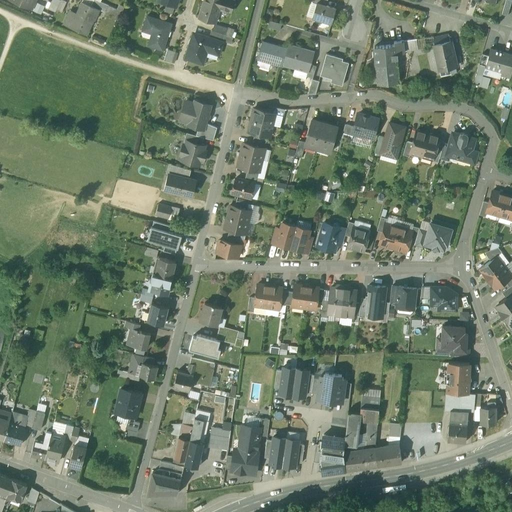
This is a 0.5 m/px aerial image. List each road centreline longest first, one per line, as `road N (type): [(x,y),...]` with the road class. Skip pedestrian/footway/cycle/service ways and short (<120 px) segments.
road 1 (residential): [(237,91),(293,103),(376,95),(403,107),(463,107),(492,139),(482,175)]
road 2 (secondary): [(511,445),(463,464),(305,489),(234,511)]
road 3 (residential): [(197,266),(456,268)]
road 4 (residential): [(129,509),(197,266)]
road 5 (residential): [(197,266),(237,91)]
road 6 (residential): [(456,268),(471,285),(511,413)]
road 7 (residential): [(129,509),(0,466)]
